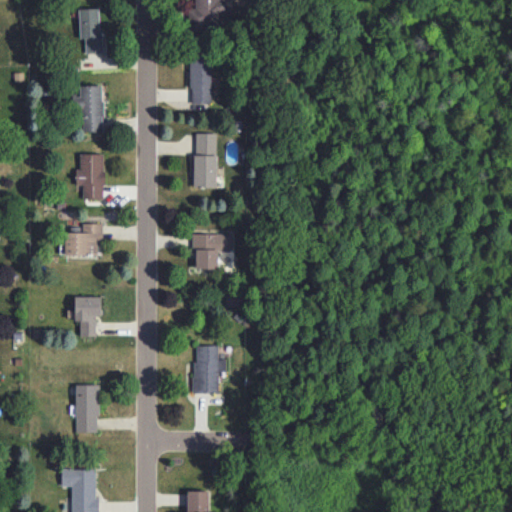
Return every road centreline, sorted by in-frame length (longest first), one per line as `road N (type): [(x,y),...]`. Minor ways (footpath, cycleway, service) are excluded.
road 1 (residential): [(143,511),(144,0)]
road 2 (residential): [(143,442),(273,442)]
